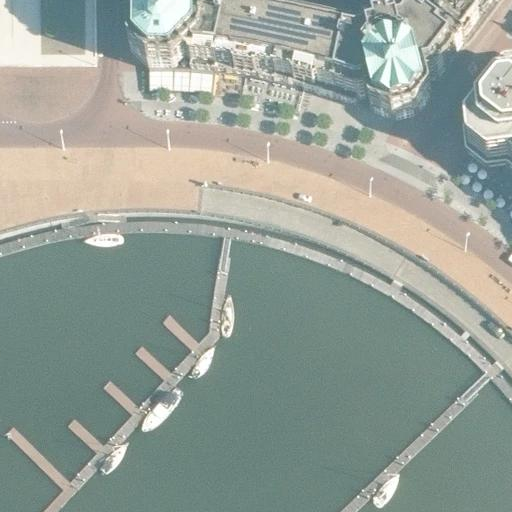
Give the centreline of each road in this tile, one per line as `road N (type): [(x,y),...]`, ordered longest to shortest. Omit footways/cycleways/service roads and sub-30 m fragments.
road 1 (tertiary): [(404,183),(324,150),(118,122)]
road 2 (residential): [(404,183),(511,22)]
road 3 (tertiary): [(511,255),(404,183)]
road 4 (tertiary): [(118,122),(116,0)]
